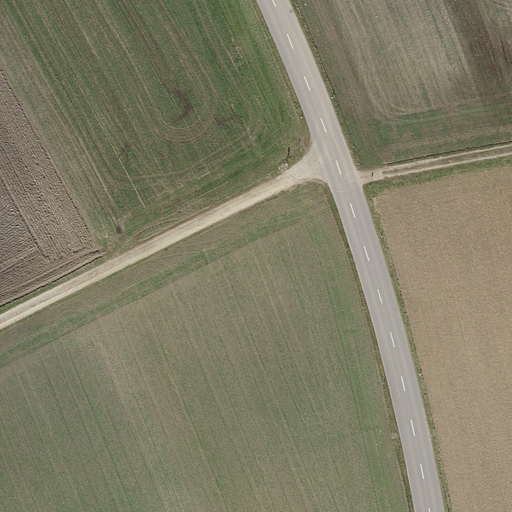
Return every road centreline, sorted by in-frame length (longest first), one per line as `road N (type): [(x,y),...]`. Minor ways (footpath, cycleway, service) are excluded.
road 1 (tertiary): [(269,0),(388,319),(430,511)]
road 2 (track): [(0,330),(335,160)]
road 3 (track): [(345,188),(511,154)]
